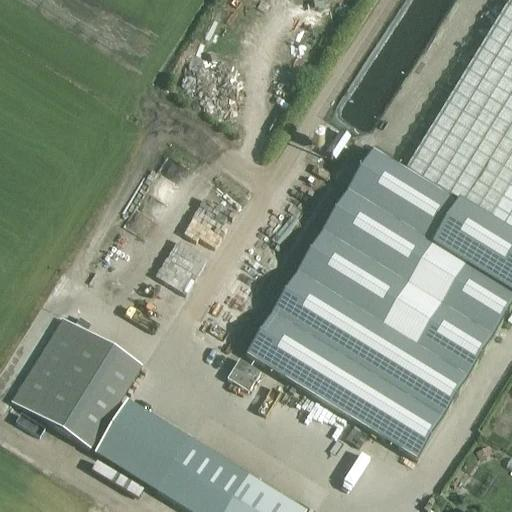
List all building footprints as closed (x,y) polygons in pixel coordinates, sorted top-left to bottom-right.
[(511,244),(484,228),(490,219),(511,182),(511,1),(403,177),(369,156),(243,359),(413,464),(511,304),(511,244)] [(280,76),(288,63),(269,52),(261,65),(280,76)] [(126,292),(138,271),(126,265),(114,285),(126,292)] [(123,315),(128,305),(111,296),(106,306),(123,315)] [(16,408),(92,456),(143,375),(67,327),(16,408)] [(261,376),(239,362),(227,383),(248,396),(261,376)] [(97,452),(94,457),(106,465),(157,496),(162,486),(180,458),(189,444),(138,413),(126,405),(117,420),(103,443),(97,452)] [(284,444),(291,427),(273,420),(266,437),(284,444)] [(287,443),(310,459),(319,445),(296,430),(287,443)] [(157,496),(182,511),(298,511),(189,444),(180,458),(162,486),(157,496)]
